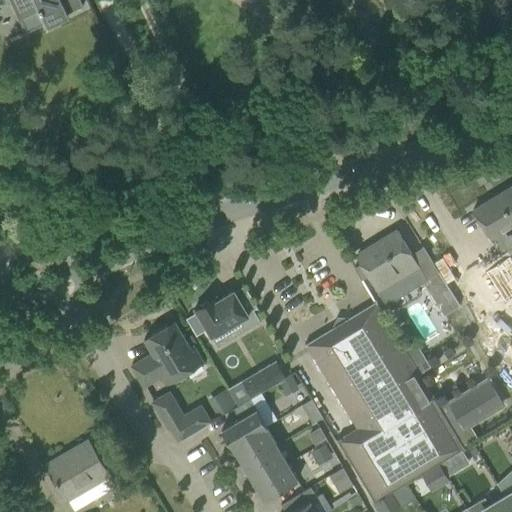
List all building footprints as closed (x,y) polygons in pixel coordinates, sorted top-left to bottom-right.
[(82,7),(79,0),(9,0),(19,21),(38,12),(40,16),(42,15),(48,27),(68,18),(67,14),(82,7)] [(511,186),(472,210),(490,238),(511,224),(511,186)] [(359,261),(352,266),(358,276),(365,271),(378,292),(419,267),(397,231),(356,256),(359,261)] [(511,297),(511,271),(504,258),(479,274),(499,306),(511,297)] [(441,271),(426,278),(442,313),(458,306),(441,271)] [(260,322),(252,309),(247,312),(233,290),(218,300),(216,296),(194,309),(211,338),(239,321),(245,331),(260,322)] [(390,492),(463,448),(418,374),(430,367),(414,342),(403,349),(392,331),(374,303),(340,323),(306,344),(323,372),(358,430),(342,440),(340,438),(337,440),(374,502),(390,492)] [(143,340),(152,354),(130,366),(143,388),(161,377),(166,385),(203,363),(192,345),(189,347),(173,322),(143,340)] [(251,398),(286,378),(276,361),(241,381),(251,398)] [(290,377),(279,384),(284,391),(295,385),(290,377)] [(450,403),(440,410),(460,442),(470,435),(464,427),(502,404),(488,380),(450,403)] [(152,402),(167,429),(168,429),(169,428),(178,443),(210,423),(200,406),(183,416),(169,392),(152,402)] [(231,448),(232,447),(265,427),(266,427),(267,427),(256,409),(221,430),(231,448)] [(232,447),(243,465),(276,445),(266,427),(265,427),(232,447)] [(318,432),(310,437),(315,446),(324,441),(318,432)] [(49,470),(67,500),(108,476),(88,441),(71,451),(73,456),(49,470)] [(243,465),(254,484),(287,464),(276,445),(243,465)] [(324,445),(312,452),(317,461),(329,454),(324,445)] [(169,469),(181,488),(200,476),(197,470),(212,460),(204,447),(169,469)] [(287,464),(254,484),(264,500),(297,481),(287,464)] [(440,464),(432,468),(441,482),(448,478),(447,476),(440,464)] [(328,476),(338,493),(352,485),(342,468),(328,476)] [(378,511),(388,511),(398,506),(390,492),(374,502),(373,503),(378,511)] [(358,495),(349,501),(355,511),(364,506),(358,495)] [(511,511),(511,509),(505,497),(489,506),(484,497),(466,508),(467,511),(511,511)] [(290,511),(315,511),(309,501),(290,511)]
